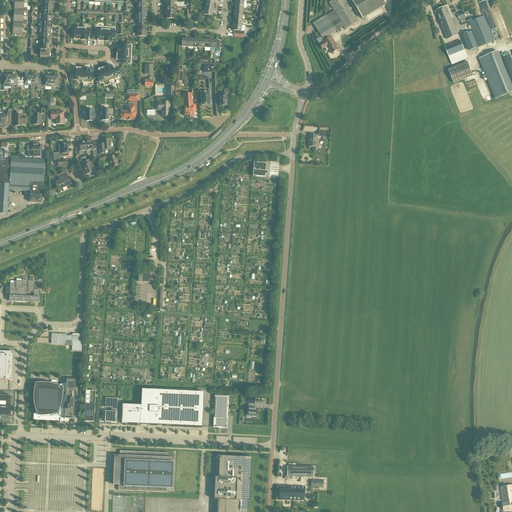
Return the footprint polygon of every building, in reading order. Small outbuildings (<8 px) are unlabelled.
[(14,10),(27,10),(27,8),(24,8),(24,0),(16,0),(16,3),(14,3),(14,10)] [(326,15),(313,23),(318,32),(321,37),(318,39),(321,44),(320,45),(322,49),(327,47),(331,54),(338,50),(335,45),(336,45),(333,40),(332,38),(331,36),(330,35),(336,31),(344,27),(345,29),(353,25),(358,22),(356,18),(347,4),(344,0),(333,0),(329,3),(330,4),(334,10),(326,15)] [(350,0),(362,19),(366,17),(386,5),(382,0),(350,0)] [(447,39),(458,35),(447,7),(436,11),(447,39)] [(464,12),(457,14),(459,20),(466,17),(464,12)] [(479,47),(494,41),(484,16),(469,22),(479,47)] [(242,26),(233,25),(232,27),(233,27),(233,31),(234,31),(234,34),(244,35),(244,31),(241,31),(242,26)] [(96,27),(95,36),(99,37),(98,41),(105,41),(105,27),(96,27)] [(105,27),(105,41),(111,42),(111,37),(114,38),(115,28),(105,27)] [(75,35),(75,40),(81,40),(82,28),(72,28),(72,35),(75,35)] [(81,40),(87,40),(88,36),(91,36),(91,29),(82,28),(81,40)] [(146,31),(136,31),(136,37),(139,37),(139,40),(145,40),(145,37),(147,37),(147,34),(146,34),(146,31)] [(478,48),(472,32),(464,35),(470,51),(478,48)] [(213,39),(211,39),(210,48),(216,48),(216,52),(220,52),(220,41),(217,41),(217,40),(213,40),(213,39)] [(452,65),(468,59),(464,50),(460,41),(445,47),(449,56),(452,65)] [(122,48),(118,47),(117,54),(129,54),(131,54),(132,45),(122,44),(122,48)] [(51,51),(41,50),(40,59),(47,59),(47,57),(50,57),(50,53),(51,53),(51,51)] [(480,59),(496,99),(511,92),(511,87),(498,52),(480,59)] [(117,54),(117,60),(121,60),(121,63),(131,64),(131,54),(117,54)] [(454,84),(473,76),(468,62),(448,69),(454,84)] [(214,64),(202,64),(202,73),(215,72),(214,64)] [(111,66),(105,68),(110,81),(119,78),(116,69),(112,70),(111,66)] [(101,74),(97,75),(100,84),(110,81),(105,68),(99,70),(101,74)] [(74,73),(73,80),(82,80),(83,69),(77,69),(77,73),(74,73)] [(82,80),(82,83),(92,83),(93,74),(89,74),(90,69),(83,69),(82,80)] [(0,78),(0,87),(0,91),(4,91),(4,89),(10,89),(10,85),(11,76),(4,75),(4,78),(0,78)] [(11,76),(10,85),(13,85),(13,86),(17,86),(17,87),(21,87),(21,78),(17,78),(17,76),(11,76)] [(21,78),(21,87),(25,88),(25,86),(28,86),(31,86),(31,76),(25,76),(25,79),(21,78)] [(38,76),(31,76),(31,86),(34,86),(34,87),(37,87),(37,88),(41,88),(41,79),(38,79),(38,76)] [(41,79),(41,88),(45,88),(45,87),(49,87),(49,86),(51,86),(52,77),(45,77),(45,79),(41,79)] [(58,77),(52,77),(51,86),(54,86),(54,87),(57,87),(57,88),(61,89),(62,80),(58,80),(58,77)] [(485,82),(478,85),(485,102),(491,99),(485,82)] [(220,101),(220,106),(227,106),(227,97),(230,97),(229,89),(224,90),(225,93),(218,94),(218,101),(220,101)] [(127,90),(127,101),(132,101),(132,97),(139,98),(139,91),(127,90)] [(209,92),(200,93),(201,106),(210,105),(209,92)] [(192,94),(183,95),(185,115),(189,115),(188,105),(189,104),(189,103),(193,102),(193,100),(192,94)] [(169,103),(169,99),(165,99),(165,102),(162,102),(162,103),(157,103),(157,110),(162,110),(162,116),(170,116),(169,103)] [(135,120),(135,112),(135,106),(127,106),(127,111),(123,111),(123,114),(122,114),(120,114),(120,119),(127,119),(131,119),(131,120),(135,120)] [(101,113),(101,116),(101,120),(108,120),(108,115),(113,115),(113,109),(101,109),(101,113)] [(8,114),(2,114),(2,128),(4,128),(5,127),(8,127),(8,126),(11,126),(11,110),(10,110),(8,111),(8,112),(8,114)] [(38,110),(38,114),(33,114),(33,125),(41,125),(42,120),(45,121),(45,110),(38,110)] [(94,110),(82,110),(82,116),(87,116),(87,121),(94,121),(94,117),(95,117),(95,114),(94,114),(94,110)] [(56,124),(65,124),(64,112),(51,112),(51,120),(55,119),(56,124)] [(28,122),(28,117),(25,117),(22,116),(22,115),(15,114),(15,126),(21,126),(21,123),(25,124),(25,122),(28,122)] [(318,150),(319,139),(317,139),(317,136),(310,135),(309,147),(313,147),(313,150),(318,150)] [(107,150),(111,150),(110,139),(102,140),(102,144),(98,145),(99,154),(108,153),(107,150)] [(86,142),(86,151),(93,150),(93,157),(97,156),(96,144),(92,145),(92,141),(86,142)] [(59,157),(61,157),(65,156),(65,153),(68,153),(67,144),(61,144),(61,151),(59,152),(59,157)] [(31,145),(31,146),(29,146),(28,147),(28,150),(29,151),(29,157),(40,157),(40,145),(31,145)] [(112,168),(119,165),(115,155),(108,158),(112,168)] [(59,157),(54,157),(54,161),(58,161),(58,167),(62,167),(63,170),(67,169),(67,166),(68,166),(67,159),(61,160),(61,157),(59,157)] [(0,213),(7,214),(9,190),(30,191),(30,202),(42,203),(42,195),(43,187),(43,182),(44,175),(44,169),(44,160),(14,159),(14,160),(11,160),(9,160),(6,160),(5,160),(0,160),(0,213)] [(85,176),(95,171),(90,160),(82,163),(84,166),(81,167),(85,176)] [(254,162),(253,176),(265,177),(265,175),(268,175),(268,171),(266,171),(266,164),(254,162)] [(58,190),(71,185),(66,172),(57,175),(60,181),(55,183),(58,190)] [(150,282),(150,273),(139,273),(138,282),(150,282)] [(6,292),(5,301),(40,303),(40,290),(34,289),(34,288),(35,281),(29,281),(29,280),(22,280),(22,282),(16,282),(16,284),(10,284),(10,292),(6,292)] [(52,334),(51,344),(66,345),(66,346),(72,346),(72,351),(82,351),(82,334),(72,334),(72,336),(66,336),(66,335),(52,334)] [(36,363),(35,368),(55,369),(55,370),(58,370),(65,370),(65,369),(64,369),(65,366),(69,369),(70,368),(71,366),(72,365),(73,366),(75,365),(76,363),(77,361),(77,360),(77,361),(75,360),(76,358),(77,357),(77,355),(68,349),(44,348),(44,349),(47,349),(47,353),(40,353),(40,352),(40,351),(37,350),(37,351),(36,352),(36,353),(36,358),(36,363)] [(0,351),(0,379),(12,380),(13,352),(0,351)] [(63,422),(63,421),(68,421),(68,419),(74,419),(75,380),(66,380),(66,384),(61,385),(61,387),(58,385),(52,384),(47,383),(42,383),(36,383),(34,390),(33,396),(34,402),(35,408),(37,413),(35,414),(34,419),(60,420),(60,422),(63,422)] [(122,404),(122,423),(134,424),(148,425),(151,425),(158,425),(162,425),(200,427),(202,427),(204,392),(142,389),(141,405),(122,404)] [(85,390),(84,422),(94,422),(96,391),(85,390)] [(0,415),(6,416),(10,416),(10,412),(11,396),(6,395),(6,393),(0,392),(0,415)] [(213,428),(218,428),(227,428),(228,404),(228,400),(229,397),(215,396),(213,428)] [(117,423),(118,399),(106,398),(106,408),(112,408),(112,412),(105,411),(105,418),(106,418),(105,421),(105,422),(108,422),(108,423),(108,422),(111,422),(111,423),(117,423)] [(256,417),(256,416),(257,416),(257,409),(253,409),(254,403),(255,404),(255,398),(248,398),(248,403),(249,403),(248,408),(247,415),(253,415),(252,417),(256,417)] [(113,481),(113,485),(118,485),(118,491),(124,491),(150,492),(167,493),(167,489),(172,489),(173,462),(172,462),(172,458),(168,457),(168,453),(158,453),(154,452),(120,451),(120,454),(120,456),(118,456),(114,455),(114,457),(113,457),(113,458),(113,460),(114,460),(114,469),(114,471),(114,473),(113,475),(113,479),(113,481)] [(218,457),(219,457),(218,477),(215,477),(214,500),(217,500),(216,511),(247,511),(248,501),(250,501),(252,457),(244,457),(218,456),(218,457)] [(313,478),(313,467),(288,467),(287,477),(313,478)] [(511,485),(500,487),(503,504),(504,511),(511,509),(511,485)] [(304,501),(305,487),(280,487),(279,500),(304,501)]
